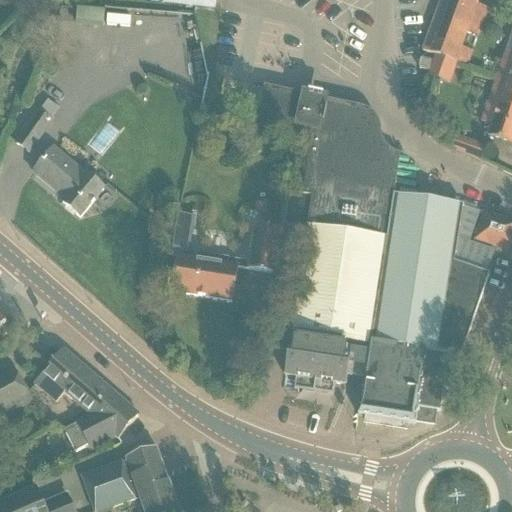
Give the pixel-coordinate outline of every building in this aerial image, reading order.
[(164,0),(164,5),(214,10),(214,0),(164,0)] [(434,57),(430,73),(447,79),(453,63),(455,64),(466,33),(477,37),(487,9),(476,5),(477,0),(441,0),(422,52),(434,57)] [(129,35),(129,48),(184,48),(184,35),(129,35)] [(511,37),(497,79),(511,84),(511,37)] [(430,73),(432,61),(421,59),(419,70),(430,73)] [(511,84),(497,79),(482,124),(492,127),(487,139),(511,147),(511,84)] [(255,127),(310,139),(300,196),(312,198),(307,229),(291,334),(352,343),(368,346),(393,197),(400,156),(398,155),(395,154),(393,153),(390,151),(388,149),(386,147),(384,144),(383,142),(382,139),(381,136),(380,133),(380,130),(380,127),(379,124),(377,121),(376,118),(374,116),(372,114),(369,112),(367,111),(364,110),(344,105),(342,112),(284,99),(286,92),(264,87),(255,127)] [(16,146),(29,155),(51,123),(38,114),(16,146)] [(470,142),(465,155),(481,160),(485,148),(470,142)] [(62,206),(80,220),(102,193),(52,151),(33,175),(66,202),(62,206)] [(285,226),(307,229),(312,198),(300,196),(290,195),(285,226)] [(459,362),(489,277),(454,265),(463,208),(393,197),(368,346),(358,417),(366,419),(365,425),(379,427),(380,425),(392,427),(391,429),(405,431),(406,425),(415,426),(415,423),(432,426),(435,413),(440,413),(448,360),(459,362)] [(476,241),(509,252),(511,241),(511,225),(485,216),(476,241)] [(173,240),(170,260),(177,261),(171,295),(231,305),(237,270),(277,276),(280,256),(284,233),(255,229),(249,264),(229,261),(196,256),(195,264),(188,263),(195,220),(177,217),(173,240)] [(284,378),(283,390),(294,392),(332,397),(334,385),(346,387),(347,379),(352,343),(291,334),(284,378)] [(64,396),(91,418),(112,394),(64,353),(35,387),(56,405),(64,396)] [(0,418),(30,402),(15,372),(0,379),(0,418)] [(112,394),(91,418),(65,430),(75,452),(88,446),(90,452),(116,440),(118,441),(138,417),(112,394)] [(85,496),(90,511),(100,511),(132,501),(133,503),(140,501),(144,511),(178,511),(156,449),(125,460),(127,463),(122,465),(121,464),(81,479),(87,495),(85,496)] [(73,511),(68,499),(44,509),(36,490),(4,503),(7,510),(0,511),(73,511)]
